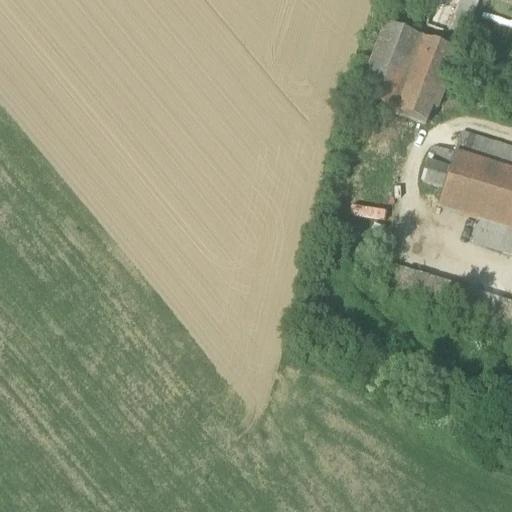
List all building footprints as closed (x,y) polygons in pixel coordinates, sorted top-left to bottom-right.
[(435,0),(434,3),(457,11),(447,37),(461,42),(475,0),(435,0)] [(425,29),(447,37),(457,11),(434,3),(425,29)] [(456,56),(413,39),(407,37),(383,27),(355,101),(425,128),(431,111),(435,113),(456,56)] [(511,152),(460,136),(453,157),(511,175),(511,152)] [(511,175),(453,157),(448,174),(442,192),(437,210),(476,222),(511,233),(511,175)] [(421,185),(442,192),(448,174),(426,167),(421,185)] [(511,256),(511,233),(476,222),(470,243),(511,256)] [(380,293),(511,334),(511,306),(388,267),(380,293)]
